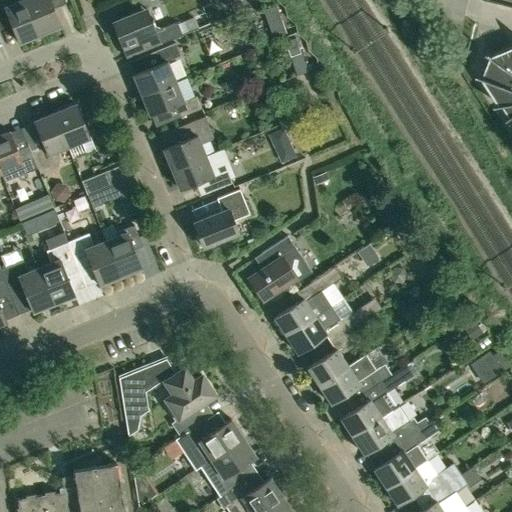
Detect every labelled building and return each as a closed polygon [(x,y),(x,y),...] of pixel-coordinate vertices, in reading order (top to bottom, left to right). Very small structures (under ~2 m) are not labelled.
[(39,33),(25,0),(19,0),(14,2),(12,0),(0,0),(0,19),(8,17),(18,42),(39,33)] [(25,0),(39,33),(60,25),(50,0),(25,0)] [(241,3),(239,0),(231,0),(227,2),(230,8),(241,3)] [(146,8),(113,22),(127,57),(182,34),(177,22),(160,28),(154,26),(146,8)] [(194,17),(184,21),(188,30),(198,26),(194,17)] [(286,32),(283,23),(269,28),(272,37),(286,32)] [(298,53),(293,38),(284,41),(289,56),(298,53)] [(142,94),(175,81),(167,61),(181,55),(176,42),(152,52),(157,64),(133,74),(142,94)] [(511,46),(493,55),(491,54),(490,55),(492,56),(484,75),(483,74),(482,75),(484,76),(484,77),(501,103),(500,103),(500,104),(502,104),(510,117),(509,119),(509,120),(511,118),(511,119),(511,46)] [(175,81),(142,94),(150,114),(174,105),(178,117),(202,108),(197,95),(183,101),(175,81)] [(95,148),(90,137),(76,103),(54,112),(68,146),(80,140),(85,152),(95,148)] [(58,149),(68,146),(54,112),(34,121),(43,144),(30,149),(30,150),(37,167),(40,173),(60,165),(62,159),(58,149)] [(214,137),(211,129),(205,116),(182,125),(187,138),(163,148),(172,168),(205,155),(201,146),(212,141),(214,137)] [(278,147),(289,143),(283,129),(269,135),(274,146),(278,147)] [(37,167),(30,150),(19,154),(9,131),(0,134),(0,170),(1,173),(12,168),(15,176),(37,167)] [(205,155),(172,168),(180,189),(203,179),(209,192),(232,183),(227,169),(223,171),(220,162),(210,166),(205,155)] [(87,194),(96,190),(111,184),(105,171),(82,180),(87,194)] [(327,179),(324,172),(314,177),(317,184),(327,179)] [(111,184),(96,190),(102,203),(122,195),(117,182),(111,184)] [(222,211),(193,222),(203,246),(238,232),(233,220),(250,213),(240,188),(217,198),(222,211)] [(32,217),(35,215),(30,204),(16,210),(18,216),(21,221),(25,219),(32,217)] [(106,240),(120,275),(141,267),(130,240),(139,237),(134,224),(115,231),(117,235),(106,240)] [(106,240),(96,243),(91,231),(67,241),(76,264),(89,258),(99,284),(120,275),(106,240)] [(299,253),(288,235),(283,238),(262,252),(267,261),(266,266),(249,278),(262,299),(296,277),(309,268),(299,253)] [(64,269),(76,264),(67,241),(46,250),(51,262),(39,267),(53,302),(74,294),(64,269)] [(39,267),(30,270),(25,258),(1,268),(10,290),(22,285),(32,311),(53,302),(39,267)] [(0,295),(10,291),(10,290),(1,268),(0,266),(0,323),(6,321),(0,306),(0,295)] [(302,288),(309,298),(305,300),(304,298),(274,317),(286,334),(331,305),(322,290),(331,284),(342,277),(335,266),(302,288)] [(332,340),(344,332),(351,328),(371,315),(364,304),(351,313),(341,319),(331,305),(286,334),(297,352),(327,333),(332,340)] [(425,319),(434,334),(437,332),(441,329),(432,315),(425,319)] [(476,321),(464,329),(471,339),(483,332),(476,321)] [(337,348),(340,346),(342,349),(351,343),(344,332),(332,340),(337,348)] [(486,336),(478,342),(483,349),(491,343),(486,336)] [(319,385),(348,366),(337,348),(307,368),(319,385)] [(363,392),(391,374),(383,363),(375,368),(366,354),(348,366),(319,385),(330,402),(358,385),(363,392)] [(180,436),(197,424),(203,420),(198,412),(199,405),(215,395),(202,374),(193,380),(184,367),(176,373),(166,358),(119,377),(128,435),(137,429),(140,415),(148,410),(145,391),(163,379),(173,393),(165,399),(164,403),(175,420),(171,423),(180,436)] [(397,406),(387,391),(404,380),(398,370),(391,374),(363,392),(368,400),(341,418),(352,436),(381,416),(397,406)] [(413,417),(409,419),(399,405),(397,406),(381,416),(352,436),(363,453),(389,436),(395,444),(427,423),(423,417),(416,422),(413,417)] [(197,468),(201,465),(243,437),(231,418),(204,436),(197,424),(180,436),(177,437),(197,468)] [(427,459),(417,444),(437,431),(430,421),(427,423),(395,444),(400,452),(374,469),(385,486),(415,467),(427,459)] [(221,495),(240,482),(247,478),(240,466),(255,456),(243,437),(201,465),(221,495)] [(454,462),(436,474),(427,459),(415,467),(385,486),(397,504),(426,485),(431,492),(461,473),(454,462)] [(76,489),(17,499),(18,511),(123,511),(116,462),(73,469),(76,489)] [(456,511),(464,507),(454,492),(468,483),(461,473),(431,492),(436,500),(417,511),(456,511)] [(260,511),(282,498),(269,478),(247,492),(240,482),(221,495),(216,498),(223,508),(226,506),(230,511),(260,511)] [(291,511),(282,498),(260,511),(291,511)]
